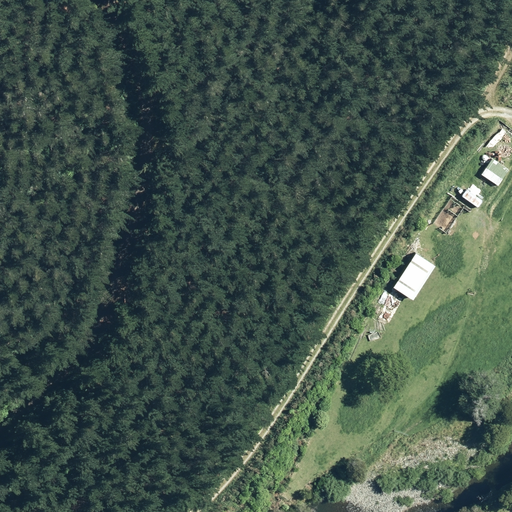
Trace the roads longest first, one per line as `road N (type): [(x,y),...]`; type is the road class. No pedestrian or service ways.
road 1 (unclassified): [(511,58),(262,430),(194,511)]
road 2 (unclassified): [(0,427),(94,329),(130,218),(143,153),(139,98),(101,0)]
road 3 (track): [(353,511),(449,375),(511,188)]
